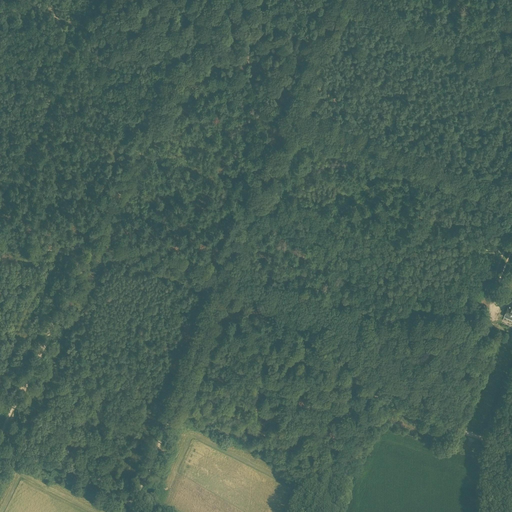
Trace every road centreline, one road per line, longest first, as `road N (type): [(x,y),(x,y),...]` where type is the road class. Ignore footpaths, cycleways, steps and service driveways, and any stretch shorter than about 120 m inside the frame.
road 1 (unknown): [(489,305),(358,295),(314,272),(245,263),(356,0)]
road 2 (track): [(0,241),(63,252),(98,239),(240,278),(382,331),(482,321)]
road 3 (track): [(236,255),(341,0)]
road 4 (track): [(236,255),(130,501)]
road 5 (track): [(218,0),(98,239)]
road 6 (track): [(298,111),(511,196)]
road 7 (track): [(0,198),(108,0)]
road 8 (track): [(309,511),(359,390),(441,421)]
road 9 (track): [(0,418),(98,239)]
road 10 (unclassified): [(511,449),(441,421),(482,321)]
